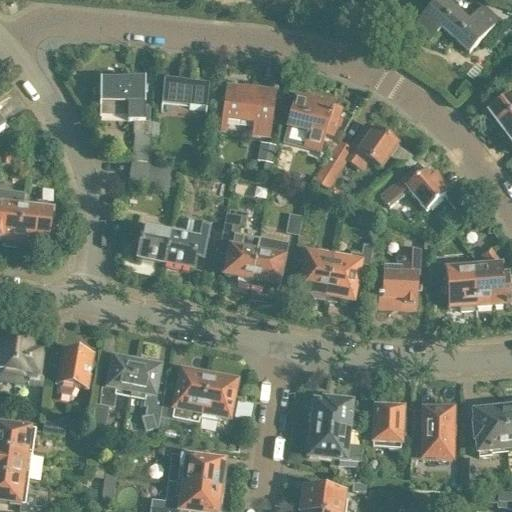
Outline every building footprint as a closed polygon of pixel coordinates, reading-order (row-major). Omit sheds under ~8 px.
[(442,0),(436,0),(407,32),(426,49),(441,32),(469,57),(501,22),(482,5),(467,22),(442,0)] [(151,125),(145,125),(145,95),(145,83),(100,82),(99,117),(127,117),(127,125),(136,125),(136,137),(134,137),(131,164),(148,165),(151,138),(150,138),(151,125)] [(163,84),(162,102),(189,105),(189,111),(206,112),(208,89),(163,84)] [(227,88),(224,112),(215,111),(212,132),(219,133),(219,135),(225,136),(227,122),(239,124),(240,120),(254,122),(252,136),(269,138),(275,95),(227,88)] [(511,148),(511,96),(487,114),(511,148)] [(353,119),(342,112),(341,111),(296,99),(291,114),(298,115),(294,130),(306,134),(303,145),(321,150),(324,139),(333,141),(336,132),(342,136),(353,119)] [(158,139),(160,126),(151,125),(150,138),(151,138),(158,139)] [(374,132),(365,126),(348,150),(337,143),(313,182),(327,192),(345,163),(361,174),(369,162),(380,170),(397,146),(375,131),(374,132)] [(271,164),(275,147),(261,144),(258,161),(271,164)] [(1,154),(0,160),(0,166),(10,168),(12,155),(1,154)] [(413,161),(404,168),(408,173),(417,166),(413,161)] [(171,170),(131,164),(129,176),(169,181),(171,170)] [(419,167),(390,191),(399,203),(409,195),(425,215),(445,199),(438,192),(419,167)] [(169,181),(129,176),(128,187),(167,193),(169,181)] [(15,250),(16,246),(18,246),(22,205),(0,202),(0,243),(5,244),(4,248),(15,250)] [(22,205),(18,246),(48,249),(50,238),(54,238),(56,224),(52,223),(53,213),(40,211),(41,208),(22,205)] [(451,234),(466,223),(460,216),(446,228),(451,234)] [(300,221),(288,218),(284,236),(297,239),(300,221)] [(170,236),(164,268),(167,269),(166,271),(178,273),(178,271),(192,274),(195,258),(203,260),(209,228),(189,224),(186,239),(171,236),(170,236)] [(257,249),(258,249),(259,244),(244,236),(246,231),(223,226),(219,248),(229,250),(223,278),(238,281),(237,285),(250,288),(256,254),(257,249)] [(170,236),(171,236),(172,231),(159,228),(158,233),(136,229),(133,246),(140,247),(137,262),(142,263),(141,266),(153,268),(153,266),(164,268),(170,236)] [(297,295),(312,298),(313,300),(325,303),(333,261),(310,256),(311,247),(314,232),(301,229),(299,245),(298,244),(296,253),(305,255),(297,295)] [(259,242),(259,244),(258,249),(257,249),(256,254),(250,288),(263,290),(264,286),(278,289),(287,248),(259,242)] [(425,253),(431,253),(436,249),(431,243),(425,243),(425,253)] [(334,257),(333,261),(325,303),(335,305),(338,303),(353,306),(360,268),(369,269),(373,249),(363,247),(361,257),(350,255),(349,260),(334,257)] [(399,278),(382,277),(381,301),(377,301),(377,311),(416,313),(419,252),(401,251),(399,278)] [(474,272),(476,310),(505,308),(505,310),(511,309),(511,296),(507,296),(506,281),(501,281),(500,272),(497,272),(497,267),(489,254),(480,260),(488,271),(474,272)] [(472,310),(476,310),(474,272),(456,273),(456,264),(445,265),(446,285),(443,285),(444,300),(447,300),(448,312),(461,311),(461,314),(472,313),(472,310)] [(0,382),(40,387),(44,355),(32,354),(33,346),(1,341),(0,345),(0,382)] [(69,350),(67,354),(63,353),(62,360),(50,358),(46,382),(58,384),(57,387),(60,387),(61,397),(70,399),(75,390),(86,392),(92,358),(78,356),(78,352),(69,350)] [(131,396),(137,362),(127,361),(125,364),(113,361),(107,391),(100,390),(98,408),(113,411),(116,393),(131,396)] [(160,371),(147,368),(147,364),(137,362),(131,396),(145,399),(143,409),(146,410),(144,418),(140,419),(144,436),(152,434),(152,433),(158,431),(160,418),(164,392),(156,390),(160,371)] [(201,417),(209,380),(206,380),(205,376),(196,375),(193,377),(181,374),(177,394),(164,392),(160,418),(171,420),(199,426),(201,417)] [(213,378),(210,380),(209,380),(201,417),(229,423),(236,386),(223,383),(222,380),(213,378)] [(311,428),(349,432),(350,422),(354,422),(354,419),(363,420),(364,409),(364,407),(323,402),(322,405),(314,404),(311,428)] [(403,412),(390,411),(389,408),(380,407),(378,410),(374,410),(364,409),(363,420),(361,457),(372,458),(372,446),(401,448),(403,412)] [(511,451),(511,407),(506,408),(506,410),(503,411),(507,452),(511,451)] [(507,452),(503,411),(500,411),(498,409),(489,410),(489,412),(485,413),(485,415),(473,416),(475,427),(473,427),(475,443),(477,443),(478,460),(491,459),(491,454),(507,452)] [(440,410),(422,410),(421,463),(451,464),(452,413),(440,413),(440,410)] [(67,427),(44,423),(42,436),(64,440),(67,427)] [(0,453),(27,457),(29,440),(34,441),(35,432),(0,426),(0,453)] [(347,448),(349,432),(311,428),(307,461),(351,465),(352,449),(347,448)] [(185,471),(183,487),(223,493),(225,476),(222,474),(224,463),(204,460),(205,452),(191,449),(164,444),(162,456),(181,459),(179,470),(185,471)] [(27,457),(0,453),(0,478),(23,482),(27,457)] [(461,462),(461,467),(461,482),(461,488),(475,489),(475,463),(461,462)] [(102,481),(104,470),(96,469),(94,480),(102,481)] [(21,498),(23,482),(0,478),(0,504),(23,508),(25,508),(25,507),(26,499),(21,498)] [(114,481),(104,479),(103,488),(113,489),(114,481)] [(223,493),(183,487),(173,485),(170,506),(155,504),(153,511),(216,511),(218,508),(221,507),(223,493)] [(365,487),(353,486),(352,494),(364,495),(365,487)] [(341,511),(343,494),(304,489),(300,511),(341,511)] [(511,490),(487,491),(486,491),(486,506),(496,506),(496,510),(511,511),(511,490)] [(83,506),(92,507),(93,495),(84,494),(83,506)] [(427,511),(429,496),(418,496),(416,511),(427,511)]
